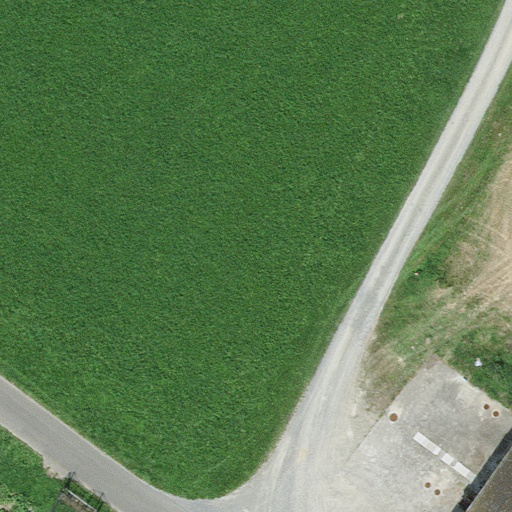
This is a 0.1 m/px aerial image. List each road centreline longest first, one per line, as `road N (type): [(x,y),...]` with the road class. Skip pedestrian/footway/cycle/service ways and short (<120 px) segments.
road 1 (track): [(511,45),(258,511)]
road 2 (unclassified): [(0,400),(149,511)]
